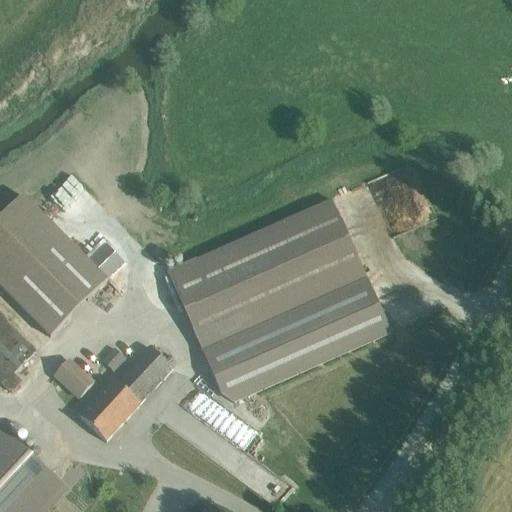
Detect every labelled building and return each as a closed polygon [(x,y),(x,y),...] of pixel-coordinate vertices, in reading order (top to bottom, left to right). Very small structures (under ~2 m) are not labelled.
[(400,166),(347,185),(353,202),(363,199),(375,233),(390,228),(392,234),(420,224),(400,166)] [(0,220),(0,287),(51,339),(108,282),(24,197),(0,220)] [(332,201),(168,274),(202,352),(367,279),(332,201)] [(367,279),(202,352),(222,396),(234,404),(391,334),(367,279)] [(0,382),(12,394),(22,383),(14,375),(38,352),(0,314),(0,382)] [(107,444),(173,371),(148,348),(116,384),(112,380),(79,417),(107,444)] [(126,360),(115,350),(103,363),(113,373),(126,360)] [(80,400),(95,384),(69,361),(54,377),(80,400)] [(0,426),(0,511),(43,511),(66,488),(0,426)]
